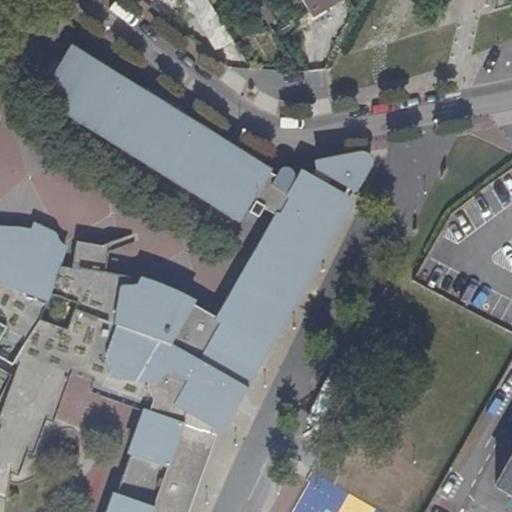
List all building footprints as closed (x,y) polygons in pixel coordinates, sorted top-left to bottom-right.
[(190,0),(221,50),(234,43),(208,0),(190,0)] [(301,0),(312,18),(343,0),(301,0)] [(183,511),(212,434),(216,423),(217,418),(216,399),(217,390),(226,370),(235,375),(232,380),(242,386),(253,368),(235,358),(250,332),(253,333),(254,337),(256,339),(259,342),(263,343),(265,343),(269,342),(275,338),(287,308),(348,199),(310,165),(305,174),(293,168),(286,180),(271,172),(269,173),(162,92),(129,85),(122,97),(142,109),(125,140),(249,214),(258,199),(261,201),(256,211),(265,216),(271,206),(287,215),(227,318),(174,289),(174,290),(110,271),(115,254),(82,245),(75,273),(63,270),(70,253),(60,248),(62,243),(62,240),(60,236),(38,225),(35,233),(33,238),(19,232),(16,239),(0,232),(0,316),(3,318),(0,322),(0,356),(17,366),(18,365),(25,368),(0,436),(0,511),(7,511),(11,485),(13,476),(18,478),(28,451),(34,453),(47,419),(53,421),(74,367),(96,375),(94,385),(154,407),(163,415),(150,430),(155,434),(128,471),(112,511),(183,511)] [(310,165),(348,199),(354,188),(357,190),(374,166),(374,162),(373,159),(371,155),(368,153),(310,165)] [(33,238),(35,233),(27,231),(7,230),(0,228),(0,232),(16,239),(19,232),(33,238)] [(511,494),(511,455),(495,485),(511,494)]
